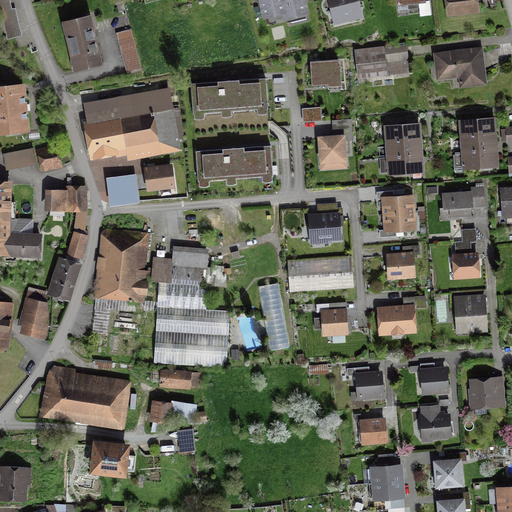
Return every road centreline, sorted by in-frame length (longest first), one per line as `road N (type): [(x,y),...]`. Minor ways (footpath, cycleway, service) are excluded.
road 1 (residential): [(360,289),(346,195),(99,210)]
road 2 (residential): [(0,418),(62,333),(88,271),(99,210)]
road 3 (residential): [(99,210),(24,0)]
road 4 (residential): [(511,358),(452,354),(388,365)]
